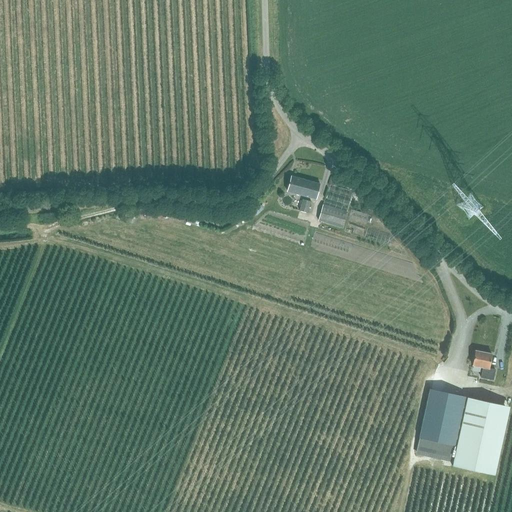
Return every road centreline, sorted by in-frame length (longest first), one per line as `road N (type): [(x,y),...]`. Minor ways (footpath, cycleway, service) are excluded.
road 1 (unclassified): [(0,209),(113,199),(223,203),(264,183),(299,136)]
road 2 (unclassified): [(299,136),(337,158),(466,284),(511,309)]
road 3 (unclassified): [(299,136),(274,103),(263,0)]
